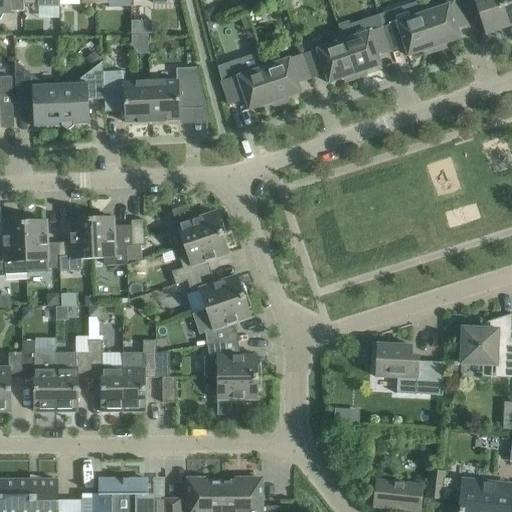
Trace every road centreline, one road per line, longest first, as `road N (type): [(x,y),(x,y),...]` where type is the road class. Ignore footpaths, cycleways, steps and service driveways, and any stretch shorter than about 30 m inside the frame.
road 1 (residential): [(511,81),(229,172)]
road 2 (residential): [(293,441),(0,438)]
road 3 (residential): [(229,172),(0,184)]
road 4 (residential): [(295,340),(511,276)]
road 5 (residential): [(295,340),(229,172)]
